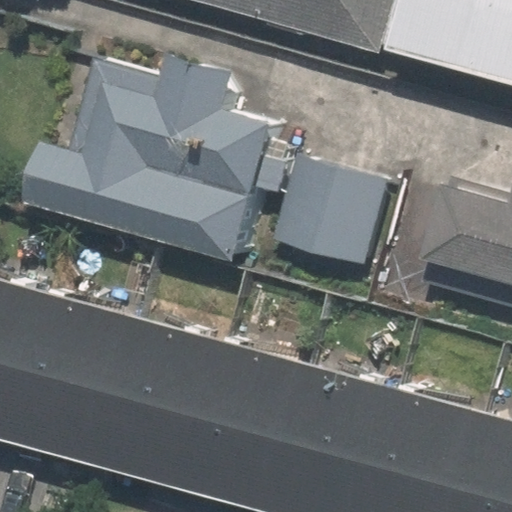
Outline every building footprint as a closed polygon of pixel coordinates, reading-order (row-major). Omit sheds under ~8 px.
[(243,0),(406,43),(417,0),(243,0)] [(511,0),(443,0),(433,40),(511,60),(511,0)] [(75,125),(58,192),(268,248),(307,104),(259,91),(266,64),(200,46),(193,73),(116,52),(95,130),(75,125)] [(388,260),(414,173),(317,144),(291,231),(388,260)] [(511,175),(474,165),(445,274),(511,291),(511,175)] [(0,418),(334,511),(511,511),(511,398),(0,254),(0,418)]
